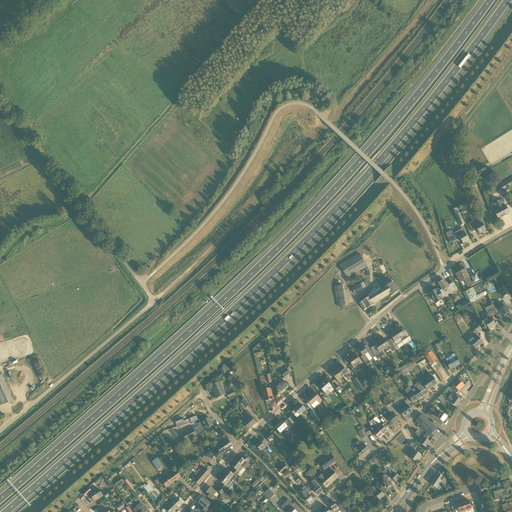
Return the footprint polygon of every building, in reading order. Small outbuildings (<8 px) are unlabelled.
[(462,181),(468,178),(461,161),(456,163),(457,163),(460,170),(458,170),(462,181)] [(505,186),(511,182),(511,177),(500,183),(502,186),(504,185),(505,186)] [(495,203),(499,210),(494,212),(498,220),(510,213),(506,206),(505,206),(502,200),(495,203)] [(460,226),(465,224),(460,213),(456,215),(460,226)] [(468,225),(473,232),(477,230),(480,234),(486,230),(480,221),(474,224),(473,222),(468,225)] [(450,243),(457,239),(452,229),(445,233),(450,243)] [(463,244),(469,240),(463,230),(460,232),(462,235),(459,237),(463,244)] [(340,265),(347,278),(367,266),(359,253),(340,265)] [(456,274),(460,282),(464,280),(467,286),(463,288),(465,292),(471,289),(470,287),(476,284),(475,283),(479,281),(476,275),(472,277),(472,278),(470,279),(465,270),(456,274)] [(452,291),(452,292),(455,290),(452,285),(449,287),(447,283),(446,283),(444,280),(438,283),(443,291),(446,289),(449,292),(452,291)] [(374,294),(373,292),(370,294),(369,293),(366,295),(368,298),(362,301),(360,303),(364,310),(374,305),(374,303),(386,296),(390,294),(391,296),(391,297),(399,291),(393,282),(385,288),(374,294)] [(481,284),(471,289),(465,292),(469,300),(485,292),(481,284)] [(337,306),(347,305),(344,285),(334,286),(337,306)] [(363,289),(360,285),(352,289),(355,294),(363,289)] [(505,286),(499,289),(503,297),(509,294),(505,286)] [(444,298),(440,291),(439,290),(439,291),(437,292),(436,290),(434,291),(430,293),(434,300),(436,303),(442,300),(442,299),(444,298)] [(485,292),(469,300),(471,303),(487,295),(485,292)] [(484,306),(487,311),(493,308),(491,303),(484,306)] [(509,312),(507,309),(505,306),(503,303),(494,310),(496,313),(499,311),(502,314),(502,313),(504,316),(509,312)] [(492,319),(488,314),(486,316),(487,318),(484,320),(486,323),(485,323),(489,330),(491,329),(491,330),(493,328),(496,325),(491,319),(492,319)] [(462,320),(461,317),(460,318),(459,315),(455,318),(457,322),(458,325),(463,322),(462,320)] [(477,324),(473,328),(475,331),(477,334),(482,330),(478,325),(477,324)] [(402,332),(401,329),(395,332),(400,339),(402,342),(409,337),(409,335),(405,330),(402,332)] [(400,339),(395,332),(390,336),(392,338),(390,340),(393,345),(396,350),(398,348),(399,348),(397,346),(395,343),(400,339)] [(479,338),(476,334),(469,341),(471,343),(470,343),(475,349),(483,342),(479,337),(479,338)] [(390,340),(387,342),(385,339),(380,342),(384,349),(389,346),(390,346),(390,347),(393,352),(396,350),(393,345),(390,340)] [(381,351),(384,349),(380,342),(375,346),(376,348),(373,350),(371,351),(374,355),(375,357),(378,360),(385,356),(382,352),(381,351)] [(375,357),(370,349),(367,345),(364,347),(359,350),(363,356),(361,357),(367,366),(371,363),(365,355),(368,353),(372,359),(375,357)] [(428,354),(426,356),(431,364),(436,361),(431,352),(428,354)] [(460,364),(456,357),(454,354),(451,355),(451,356),(446,359),(444,356),(443,356),(440,358),(443,363),(446,361),(446,362),(450,370),(460,364)] [(357,366),(362,363),(356,356),(354,358),(349,361),(351,364),(349,365),(352,370),(354,368),(357,366)] [(416,362),(419,366),(425,361),(423,358),(416,362)] [(351,377),(348,373),(343,366),(337,370),(342,377),(345,375),(349,379),(351,377)] [(284,378),(288,375),(293,371),(290,367),(281,374),(284,378)] [(392,378),(401,372),(399,369),(395,372),(394,370),(390,372),(392,375),(391,376),(392,378)] [(340,379),(342,377),(337,370),(332,374),(340,384),(342,382),(340,379)] [(2,374),(0,375),(0,401),(1,405),(13,401),(2,374)] [(428,381),(432,387),(437,384),(436,381),(438,379),(435,374),(432,376),(432,375),(427,379),(428,381)] [(275,387),(277,390),(280,394),(288,387),(281,378),(278,381),(280,384),(275,387)] [(428,381),(427,379),(426,378),(421,382),(422,382),(421,383),(420,382),(419,383),(418,383),(419,384),(423,390),(425,388),(427,391),(432,387),(428,381)] [(459,391),(464,385),(466,383),(460,378),(459,380),(453,386),(459,391)] [(320,387),(325,393),(327,395),(329,393),(327,391),(332,387),(326,380),(322,384),(323,384),(320,387)] [(225,394),(223,390),(220,382),(211,386),(214,392),(215,391),(218,398),(225,394)] [(420,391),(423,390),(419,384),(418,383),(415,385),(414,388),(416,391),(414,393),(413,393),(418,400),(423,396),(420,391)] [(456,394),(459,391),(453,386),(451,388),(456,394)] [(413,393),(414,393),(409,387),(404,390),(406,393),(403,395),(407,400),(410,398),(413,403),(418,400),(413,393)] [(273,399),(272,394),(271,388),(263,390),(265,401),(273,399)] [(355,406),(360,402),(352,389),(343,394),(351,405),(354,403),(355,406)] [(319,403),(322,401),(314,392),(311,394),(306,399),(309,402),(308,402),(308,403),(307,404),(313,413),(317,419),(319,422),(320,420),(319,418),(315,412),(314,409),(314,408),(319,403)] [(442,394),(437,398),(443,405),(446,402),(442,394)] [(463,398),(458,394),(456,397),(456,396),(455,398),(451,395),(447,401),(451,403),(456,408),(462,400),(461,400),(463,398)] [(392,403),(387,396),(383,398),(385,400),(383,401),(386,407),(392,403)] [(244,410),(246,408),(249,406),(244,399),(241,401),(242,403),(240,404),(244,410)] [(410,413),(412,411),(406,403),(398,409),(404,417),(410,413)] [(306,415),(308,413),(305,410),(306,410),(301,404),(295,410),(292,412),(294,415),(296,418),(300,415),(303,412),(306,415)] [(447,417),(433,407),(427,415),(442,425),(447,417)] [(249,430),(256,423),(247,413),(243,416),(247,421),(244,424),(249,430)] [(313,422),(317,419),(313,413),(309,416),(313,422)] [(399,420),(394,415),(391,417),(387,413),(385,415),(388,419),(388,420),(393,425),(399,420)] [(416,421),(430,435),(437,429),(422,414),(416,421)] [(383,435),(387,431),(382,425),(380,423),(378,424),(375,421),(372,417),(370,419),(373,423),(374,425),(375,427),(383,435)] [(183,421),(182,418),(175,420),(177,427),(185,424),(184,421),(183,421)] [(204,430),(209,428),(213,425),(210,418),(202,422),(200,423),(204,430)] [(289,428),(293,424),(288,419),(284,423),(282,421),(275,428),(280,433),(279,434),(281,437),(287,432),(286,431),(284,429),(287,426),(289,428)] [(379,439),(383,435),(375,427),(374,425),(372,427),(373,429),(371,431),(373,433),(379,439)] [(185,441),(197,435),(196,435),(194,430),(193,429),(182,434),(185,440),(185,441)] [(368,436),(364,429),(358,432),(362,439),(368,436)] [(424,437),(423,439),(418,431),(415,433),(421,442),(420,443),(426,448),(430,442),(424,437)] [(278,443),(276,442),(277,441),(270,433),(265,437),(274,447),(278,443)] [(229,440),(227,442),(225,440),(219,444),(221,446),(217,449),(221,454),(233,446),(229,440)] [(408,445),(412,449),(412,448),(414,450),(417,446),(412,441),(408,445)] [(271,457),(272,457),(264,448),(265,447),(260,442),(256,446),(265,456),(269,460),(271,457)] [(364,454),(369,451),(367,448),(367,447),(366,447),(364,445),(362,447),(361,444),(359,442),(356,444),(358,446),(354,449),(360,457),(364,454)] [(216,454),(214,452),(214,451),(212,449),(210,453),(207,451),(203,458),(211,463),(212,460),(213,460),(216,454)] [(421,455),(415,450),(414,452),(411,450),(410,452),(407,456),(410,458),(416,462),(421,455)] [(394,461),(393,459),(390,454),(385,456),(390,463),(394,461)] [(336,462),(332,456),(320,464),(324,470),(336,462)] [(247,463),(249,460),(244,457),(242,459),(240,457),(236,461),(241,466),(243,468),(247,463)] [(162,468),(164,467),(158,460),(153,464),(156,467),(158,471),(159,470),(160,471),(163,470),(162,468)] [(243,468),(241,466),(236,461),(232,466),(234,468),(233,470),(237,474),(238,475),(243,468)] [(283,474),(290,467),(285,462),(278,469),(283,474)] [(296,462),(290,467),(295,472),(301,467),(296,462)] [(205,479),(211,472),(206,468),(202,472),(199,469),(197,472),(198,473),(200,475),(205,479)] [(396,482),(400,478),(394,472),(393,474),(391,468),(386,470),(390,477),(396,482)] [(238,475),(237,474),(233,470),(231,473),(228,470),(224,476),(229,480),(232,482),(236,477),(237,475),(238,475)] [(326,488),(338,477),(332,470),(325,477),(323,473),(317,478),(326,488)] [(392,485),(389,481),(388,479),(390,478),(385,470),(382,472),(384,475),(380,478),(382,481),(381,482),(384,486),(385,489),(387,490),(391,487),(390,486),(392,485)] [(181,477),(178,473),(177,471),(162,482),(166,487),(181,477)] [(444,478),(438,473),(430,484),(439,490),(444,483),(446,485),(448,481),(444,478)] [(199,486),(205,479),(200,475),(197,477),(194,481),(199,486)] [(232,482),(229,480),(224,476),(220,481),(222,483),(221,485),(225,489),(227,487),(232,482)] [(133,492),(143,506),(145,505),(140,498),(142,496),(141,494),(140,495),(136,489),(135,490),(127,480),(125,481),(133,492)] [(257,480),(251,485),(255,489),(260,483),(257,480)] [(318,495),(323,491),(320,488),(321,487),(314,480),(311,482),(315,486),(313,489),(318,495)] [(149,483),(143,486),(147,493),(152,489),(149,483)] [(378,491),(374,486),(373,487),(372,486),(369,488),(379,500),(385,496),(380,489),(378,491)] [(223,496),(226,492),(221,487),(217,491),(223,496)] [(313,500),(308,494),(312,491),(308,487),(300,494),(309,504),(313,500)] [(92,491),(89,488),(82,494),(86,497),(92,491)] [(216,498),(214,496),(217,493),(211,488),(207,493),(209,495),(208,496),(214,501),(216,498)] [(103,496),(100,492),(99,489),(90,495),(94,502),(103,496)] [(270,499),(275,495),(269,489),(268,490),(265,493),(269,497),(270,499)] [(494,492),(496,500),(505,497),(508,496),(507,491),(504,493),(503,489),(494,492)] [(176,504),(179,507),(183,503),(178,497),(175,500),(174,498),(169,502),(169,503),(173,507),(176,504)] [(211,503),(203,497),(198,503),(206,509),(208,511),(213,505),(211,503)] [(511,511),(511,508),(511,504),(511,503),(511,498),(506,500),(507,504),(502,505),(502,506),(503,505),(505,511),(511,511)] [(294,505),(288,500),(284,504),(290,510),(289,510),(287,511),(296,511),(295,510),(296,509),(292,506),(293,506),(294,505)] [(169,503),(169,502),(168,501),(165,504),(167,506),(167,505),(171,509),(172,508),(175,511),(179,507),(176,504),(173,507),(169,503)] [(463,503),(466,511),(472,509),(469,501),(463,503)] [(122,502),(116,506),(119,511),(125,507),(122,502)] [(337,511),(339,510),(334,502),(329,505),(333,511),(337,511)] [(140,510),(140,511),(138,511),(146,511),(147,511),(141,503),(137,506),(140,510)] [(459,511),(463,511),(466,511),(463,503),(457,505),(459,511)]
